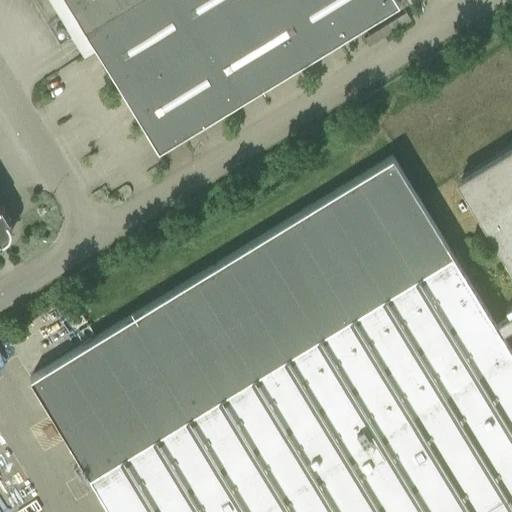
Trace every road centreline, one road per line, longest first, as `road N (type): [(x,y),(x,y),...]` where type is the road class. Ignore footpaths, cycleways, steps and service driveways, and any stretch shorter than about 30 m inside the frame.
road 1 (unclassified): [(96,238),(485,0)]
road 2 (unclassified): [(96,238),(0,83)]
